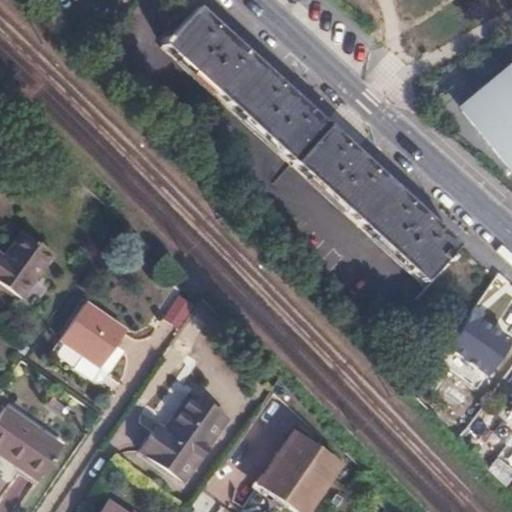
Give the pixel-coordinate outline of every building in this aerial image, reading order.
[(454,244),(195,10),(162,46),(422,282),(454,244)] [(511,52),(490,70),(493,76),(458,103),(504,162),(511,156),(511,52)] [(50,254),(17,231),(0,256),(0,286),(19,300),(50,254)] [(116,343),(124,332),(84,304),(61,339),(85,356),(100,366),(116,343)] [(507,341),(468,314),(443,349),(482,376),(507,341)] [(100,366),(85,356),(78,366),(100,382),(105,381),(127,350),(116,343),(100,366)] [(225,417),(188,391),(163,429),(156,424),(139,451),(184,481),(225,417)] [(0,457),(39,484),(64,448),(6,409),(0,418),(0,457)] [(306,511),(339,463),(293,431),(256,486),(294,511),(306,511)] [(19,507),(35,485),(18,472),(2,495),(19,507)] [(117,511),(105,503),(99,511),(117,511)]
